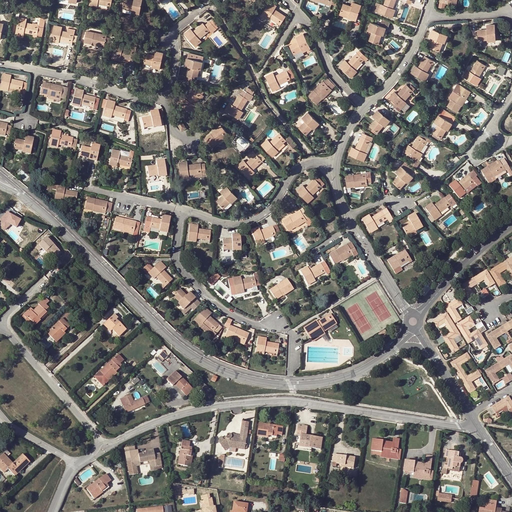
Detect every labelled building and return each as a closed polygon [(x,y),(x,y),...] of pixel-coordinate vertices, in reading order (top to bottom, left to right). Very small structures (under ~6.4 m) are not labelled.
[(142,0),(136,0),(136,2),(134,1),(126,0),(124,0),(123,9),(133,11),(136,12),(136,13),(140,14),(142,0)] [(385,0),(384,5),(381,4),(378,12),(395,18),(397,12),(395,12),(399,0),(398,0),(385,0)] [(403,2),(399,0),(395,12),(397,12),(395,18),(397,19),(403,2)] [(270,2),(259,18),(277,30),(286,16),(275,9),(277,6),(270,2)] [(354,15),(352,19),(357,20),(362,5),(354,2),(352,7),(351,6),(343,4),(341,12),(349,15),(350,14),(354,15)] [(42,37),(46,19),(39,17),(37,25),(26,23),(27,20),(19,19),(16,34),(21,35),(22,32),(24,33),(34,35),(38,35),(38,36),(42,37)] [(185,34),(195,47),(200,43),(198,41),(200,39),(210,31),(211,33),(218,27),(217,25),(215,26),(210,21),(205,25),(203,23),(194,32),(191,29),(185,34)] [(384,31),(386,27),(379,25),(371,22),(369,30),(373,31),(370,41),(379,44),(382,35),(380,34),(381,30),(384,31)] [(495,25),(488,25),(488,29),(487,30),(478,30),(478,40),(487,39),(491,39),(491,41),(496,40),(495,25)] [(51,42),(56,43),(57,40),(60,41),(73,43),(73,42),(74,36),(75,30),(68,29),(68,32),(62,31),(62,28),(54,26),(51,42)] [(446,39),(448,35),(432,29),(430,36),(434,37),(433,39),(430,47),(439,51),(443,43),(444,39),(446,39)] [(94,33),(87,32),(84,43),(92,44),(92,42),(105,45),(107,36),(103,35),(103,37),(94,34),(94,33)] [(304,33),(298,36),(300,40),(298,41),(290,45),(297,58),(305,54),(303,51),(302,50),(306,48),(307,49),(311,48),(304,33)] [(112,58),(118,60),(119,57),(121,57),(134,60),(136,50),(132,50),(123,48),(124,45),(115,43),(112,58)] [(356,52),(357,53),(364,59),(366,61),(368,58),(359,49),(356,52)] [(157,56),(155,56),(146,54),(144,63),(153,65),(157,66),(157,68),(161,68),(164,54),(157,52),(157,56)] [(197,79),(199,69),(200,66),(202,66),(204,57),(189,53),(186,64),(190,66),(190,67),(188,76),(197,79)] [(340,66),(352,77),(355,73),(353,71),(355,69),(364,59),(357,53),(348,62),(346,60),(340,66)] [(427,72),(433,61),(425,56),(419,68),(415,66),(411,73),(425,81),(428,76),(425,75),(427,72)] [(479,77),(485,66),(477,61),(471,72),(467,70),(463,77),(477,85),(480,81),(477,79),(479,77)] [(501,65),(497,73),(503,75),(507,68),(501,65)] [(291,68),(287,70),(292,79),(296,77),(291,68)] [(274,73),(266,77),(273,90),(278,88),(277,86),(280,85),(292,79),(287,70),(276,76),(274,73)] [(0,90),(5,92),(6,89),(21,92),(21,95),(25,96),(28,84),(10,80),(11,77),(3,75),(0,90)] [(118,75),(111,82),(114,85),(116,83),(119,85),(125,80),(118,75)] [(317,104),(323,98),(321,97),(330,88),(324,81),(321,84),(322,85),(316,91),(315,90),(309,96),(317,104)] [(41,94),(48,96),(49,94),(61,97),(63,87),(59,87),(59,88),(51,86),(51,85),(43,83),(41,94)] [(191,113),(195,108),(193,107),(199,98),(201,99),(202,99),(204,95),(203,94),(205,91),(197,85),(186,99),(184,97),(179,104),(191,113)] [(405,101),(415,89),(411,86),(409,88),(406,85),(398,95),(395,92),(389,98),(401,109),(405,105),(403,103),(405,101)] [(467,98),(471,92),(460,86),(456,92),(457,93),(453,100),(452,100),(447,106),(457,112),(461,106),(460,105),(465,97),(467,98)] [(245,91),(244,90),(241,94),(249,99),(251,101),(254,96),(252,95),(255,91),(247,87),(245,91)] [(332,90),(330,88),(321,97),(323,98),(323,99),(332,90)] [(84,92),(76,90),(72,106),(77,107),(78,104),(81,105),(94,107),(96,98),(83,95),(84,92)] [(226,110),(240,119),(242,114),(240,113),(242,110),(249,99),(241,94),(240,94),(233,105),(230,103),(226,110)] [(196,106),(201,99),(199,98),(193,107),(195,108),(196,106)] [(108,101),(106,108),(104,116),(109,118),(110,115),(112,116),(125,119),(125,120),(129,121),(131,112),(127,111),(128,110),(115,106),(116,103),(108,101)] [(153,116),(151,116),(142,119),(144,128),(153,126),(157,125),(158,127),(162,126),(160,118),(164,117),(163,109),(152,112),(153,116)] [(452,124),(456,117),(442,109),(438,115),(452,124)] [(388,123),(390,120),(378,110),(374,115),(377,118),(376,119),(370,126),(378,133),(384,125),(386,122),(388,123)] [(306,134),(313,127),(311,126),(314,124),(317,126),(320,123),(308,112),(303,118),(306,121),(300,127),(300,128),(306,134)] [(452,124),(438,115),(434,122),(438,124),(433,133),(434,133),(441,137),(441,138),(447,130),(445,129),(447,125),(450,127),(452,124)] [(180,117),(176,121),(184,130),(188,127),(180,117)] [(306,121),(303,118),(297,125),(300,127),(306,121)] [(438,124),(434,122),(430,128),(430,129),(430,130),(430,131),(433,133),(438,124)] [(10,135),(11,127),(7,126),(8,125),(4,124),(4,125),(0,124),(0,132),(6,134),(10,135)] [(212,134),(206,139),(213,148),(219,142),(218,141),(222,138),(223,140),(224,141),(230,136),(221,126),(219,128),(220,129),(213,135),(212,134)] [(53,131),(50,146),(55,147),(56,144),(59,145),(76,149),(78,140),(73,140),(74,138),(63,136),(61,136),(61,134),(61,132),(53,131)] [(273,157),(277,153),(275,151),(277,149),(287,140),(286,140),(280,133),(271,142),(268,140),(262,145),(273,157)] [(405,152),(414,158),(418,161),(422,154),(420,152),(427,141),(428,138),(421,133),(412,147),(409,145),(405,152)] [(290,136),(286,140),(287,140),(294,148),(298,144),(290,136)] [(370,140),(367,139),(361,137),(356,149),(352,147),(349,155),(364,161),(366,156),(363,155),(364,153),(370,140)] [(27,142),(25,142),(16,140),(14,149),(21,151),(23,151),(27,152),(27,154),(31,154),(32,148),(36,148),(37,144),(33,144),(34,140),(34,139),(27,138),(27,142)] [(80,156),(90,159),(90,157),(94,157),(93,161),(97,162),(100,146),(93,145),(92,149),(82,147),(80,156)] [(113,150),(112,154),(109,166),(115,167),(115,164),(118,165),(131,168),(135,151),(131,151),(130,152),(121,150),(121,152),(113,150)] [(250,178),(253,174),(251,172),(254,170),(263,161),(257,154),(254,151),(252,154),(254,156),(247,163),(245,160),(239,166),(250,178)] [(259,151),(257,154),(263,161),(265,158),(259,151)] [(420,162),(418,161),(414,158),(411,164),(416,168),(420,162)] [(510,168),(505,159),(501,162),(507,170),(510,168)] [(149,177),(159,176),(159,174),(163,173),(163,176),(167,176),(165,160),(157,161),(158,166),(148,168),(149,177)] [(499,160),(496,162),(496,163),(489,168),(488,167),(481,171),(487,181),(494,177),(493,175),(504,169),(499,160)] [(203,176),(203,173),(203,171),(202,169),(206,168),(205,164),(202,164),(201,163),(189,165),(188,162),(180,163),(182,179),(203,176)] [(410,180),(413,177),(401,166),(397,171),(400,174),(399,175),(393,182),(400,189),(406,182),(409,179),(410,180)] [(507,173),(504,169),(493,175),(494,177),(487,181),(489,184),(507,173)] [(370,171),(362,172),(363,175),(354,176),(354,175),(346,176),(347,187),(355,186),(355,185),(367,183),(366,175),(371,174),(370,171)] [(477,176),(473,171),(458,184),(456,181),(449,186),(459,198),(466,193),(465,192),(475,184),(477,186),(478,187),(481,183),(476,177),(477,176)] [(318,176),(316,179),(322,186),(325,183),(318,176)] [(298,191),(309,202),(313,199),(311,197),(313,195),(322,186),(316,179),(306,188),(304,185),(298,191)] [(239,182),(234,187),(237,190),(242,185),(239,182)] [(467,194),(477,186),(475,184),(465,192),(466,193),(467,194)] [(66,187),(54,185),(53,190),(57,191),(55,201),(60,202),(61,199),(64,200),(76,202),(78,193),(67,191),(65,191),(66,188),(66,187)] [(225,194),(218,201),(224,208),(231,201),(230,200),(233,197),(235,200),(238,197),(228,185),(222,191),(225,194)] [(88,198),(86,209),(94,211),(94,209),(106,212),(108,202),(104,202),(104,203),(96,201),(96,200),(88,198)] [(450,206),(445,198),(434,206),(432,203),(425,208),(435,221),(439,217),(437,215),(440,214),(450,206)] [(292,217),(291,216),(284,220),(290,230),(297,225),(296,224),(306,217),(308,219),(306,220),(309,225),(314,222),(304,207),(298,211),(299,212),(292,217)] [(394,220),(387,209),(371,218),(369,215),(363,220),(368,228),(371,233),(375,231),(373,229),(376,227),(388,220),(390,223),(394,220)] [(6,210),(0,221),(0,225),(8,230),(11,224),(18,228),(23,219),(6,210)] [(423,227),(415,214),(408,218),(410,222),(402,226),(407,234),(419,228),(420,229),(423,227)] [(147,217),(145,226),(152,227),(161,229),(165,230),(164,232),(168,233),(172,217),(165,215),(164,221),(163,220),(147,217)] [(123,228),(135,231),(137,222),(133,221),(133,222),(124,220),(125,219),(117,217),(114,228),(122,230),(123,228)] [(296,224),(297,225),(297,226),(306,220),(308,219),(306,217),(296,224)] [(191,224),(189,240),(198,241),(198,239),(211,240),(212,231),(199,229),(199,225),(191,224)] [(278,224),(273,226),(277,235),(281,233),(278,224)] [(252,230),(258,245),(263,243),(262,240),(265,239),(277,235),(273,226),(261,230),(260,227),(252,230)] [(416,232),(420,229),(419,228),(407,234),(409,239),(418,234),(416,232)] [(224,239),(224,249),(233,248),(238,248),(238,250),(242,250),(241,234),(234,235),(235,239),(233,239),(224,239)] [(62,253),(56,247),(46,237),(39,243),(47,250),(45,252),(42,255),(47,261),(50,258),(53,261),(57,257),(62,253)] [(330,254),(336,264),(343,260),(342,258),(353,252),(354,254),(355,256),(359,254),(352,242),(348,244),(345,246),(346,247),(338,251),(337,250),(330,254)] [(47,250),(39,243),(35,248),(38,251),(41,249),(45,252),(47,250)] [(405,250),(402,252),(403,253),(395,258),(394,257),(387,261),(396,274),(403,270),(401,268),(412,262),(405,250)] [(317,263),(324,259),(320,252),(314,255),(317,263)] [(343,260),(354,254),(353,252),(342,258),(343,260)] [(66,258),(62,253),(57,257),(62,262),(66,258)] [(506,269),(511,277),(511,257),(489,271),(499,287),(505,283),(499,273),(506,269)] [(149,273),(153,277),(155,275),(158,277),(164,284),(162,286),(164,288),(173,280),(164,270),(167,268),(161,262),(154,268),(149,263),(143,269),(148,274),(149,273)] [(315,277),(326,271),(322,263),(310,269),(308,266),(301,270),(309,284),(314,282),(312,279),(315,277)] [(486,270),(460,287),(468,300),(475,296),(470,289),(484,280),(489,287),(495,283),(486,270)] [(218,279),(215,276),(210,282),(213,285),(218,279)] [(241,276),(234,278),(238,294),(242,292),(241,289),(255,286),(258,285),(257,282),(255,276),(243,279),(241,276)] [(288,279),(285,281),(286,282),(279,287),(278,285),(271,290),(277,299),(284,295),(283,293),(293,286),(288,279)] [(295,288),(293,286),(283,293),(284,295),(295,288)] [(186,315),(195,306),(192,303),(197,298),(192,293),(189,297),(188,295),(181,288),(174,295),(181,302),(184,305),(182,306),(185,309),(182,312),(186,315)] [(485,289),(477,294),(481,300),(489,295),(485,289)] [(45,311),(48,307),(45,304),(48,301),(44,297),(38,304),(38,305),(33,310),(31,309),(29,311),(28,310),(23,315),(26,318),(27,317),(35,325),(40,320),(39,319),(46,312),(45,311)] [(198,307),(202,303),(197,298),(192,303),(195,306),(195,307),(196,306),(198,307)] [(458,299),(445,307),(455,323),(461,319),(455,309),(462,305),(458,299)] [(196,320),(202,325),(204,323),(217,334),(223,327),(210,316),(213,313),(206,308),(196,320)] [(39,319),(40,320),(47,313),(46,312),(39,319)] [(318,319),(305,328),(314,341),(327,333),(326,331),(324,329),(327,327),(329,329),(338,323),(332,313),(322,319),(324,322),(321,324),(319,321),(318,319)] [(105,322),(112,329),(118,336),(125,329),(116,319),(118,317),(114,314),(105,322)] [(443,316),(441,317),(433,322),(437,328),(444,323),(451,333),(443,337),(440,333),(440,334),(435,337),(440,345),(445,341),(453,353),(459,349),(458,348),(453,340),(460,335),(447,314),(443,316)] [(26,318),(23,315),(21,316),(32,327),(35,325),(27,317),(26,318)] [(68,319),(64,315),(48,332),(55,340),(63,332),(70,326),(65,321),(68,319)] [(71,316),(68,319),(65,321),(70,326),(75,320),(71,316)] [(470,317),(457,325),(468,344),(475,339),(481,349),(488,345),(480,334),(486,330),(481,322),(475,326),(478,330),(470,334),(468,331),(466,327),(473,322),(470,317)] [(233,320),(230,318),(226,326),(230,328),(227,336),(234,339),(235,337),(247,342),(250,334),(247,332),(246,333),(238,330),(238,329),(231,326),(233,320)] [(504,333),(507,331),(511,328),(511,319),(486,336),(495,349),(500,345),(496,338),(504,333)] [(110,331),(112,329),(105,322),(103,324),(110,331)] [(475,326),(473,322),(466,327),(468,331),(475,326)] [(204,323),(202,325),(202,326),(215,337),(216,335),(217,334),(204,323)] [(386,330),(380,334),(383,339),(390,335),(386,330)] [(56,343),(65,334),(63,332),(55,340),(48,332),(46,333),(56,343)] [(268,338),(260,337),(257,352),(263,353),(263,350),(266,351),(279,353),(280,344),(267,341),(268,338)] [(167,355),(162,351),(158,355),(163,359),(167,355)] [(460,365),(463,364),(470,359),(467,353),(451,363),(469,393),(475,389),(471,382),(481,376),(477,370),(467,376),(465,373),(460,365)] [(118,354),(100,371),(106,378),(114,371),(115,372),(121,365),(119,363),(123,360),(118,354)] [(485,371),(488,375),(489,377),(493,384),(499,381),(495,373),(509,364),(511,369),(511,356),(511,355),(485,371)] [(106,378),(100,371),(94,376),(103,386),(109,381),(106,378)] [(106,378),(109,381),(116,374),(115,372),(114,371),(106,378)] [(174,384),(181,377),(175,371),(166,379),(168,381),(170,384),(172,386),(174,384)] [(511,376),(510,374),(502,379),(506,384),(511,380),(511,376)] [(174,384),(185,396),(192,389),(181,377),(174,384)] [(185,396),(174,384),(172,386),(183,398),(185,396)] [(133,401),(130,394),(123,397),(124,400),(121,402),(125,412),(149,402),(146,395),(133,401)] [(506,406),(509,412),(511,414),(511,402),(508,397),(491,407),(491,408),(495,413),(506,406)] [(505,415),(509,412),(506,406),(495,413),(496,414),(497,416),(498,417),(500,416),(498,414),(503,411),(505,415)] [(243,421),(241,435),(240,437),(237,436),(237,438),(232,437),(232,434),(230,434),(228,434),(228,435),(227,436),(227,437),(227,439),(225,440),(224,439),(222,436),(219,438),(219,441),(224,449),(229,446),(246,448),(248,448),(248,445),(246,445),(246,443),(249,423),(243,421)] [(260,423),(258,433),(269,434),(269,436),(277,437),(277,434),(282,435),(284,427),(270,425),(268,424),(260,423)] [(301,436),(299,446),(312,448),(321,450),(322,438),(306,435),(308,426),(303,425),(302,426),(298,426),(297,435),(301,436)] [(397,449),(398,450),(400,439),(393,439),(393,443),(392,445),(383,444),(383,442),(383,441),(373,439),(371,451),(382,452),(381,454),(396,456),(397,449)] [(189,447),(190,441),(182,440),(178,464),(189,466),(190,456),(192,447),(189,447)] [(399,460),(400,450),(398,450),(397,449),(396,456),(381,454),(381,457),(399,460)] [(145,453),(138,454),(138,456),(126,459),(129,475),(138,473),(137,466),(149,464),(150,471),(157,470),(157,466),(162,465),(159,453),(154,454),(150,455),(149,450),(144,451),(145,453)] [(461,453),(446,450),(445,457),(449,458),(448,465),(444,465),(444,469),(447,470),(448,469),(453,469),(453,468),(456,468),(456,467),(460,468),(460,464),(463,463),(463,460),(461,458),(460,458),(461,453)] [(15,477),(30,462),(22,454),(13,463),(7,457),(3,453),(0,456),(0,465),(5,471),(7,469),(15,477)] [(336,464),(341,465),(345,465),(344,467),(353,468),(355,457),(334,454),(332,461),(336,462),(336,464)] [(415,461),(405,460),(404,471),(405,472),(413,473),(414,473),(414,475),(428,477),(429,471),(430,471),(433,456),(427,455),(425,464),(425,466),(415,465),(415,462),(415,461)] [(433,471),(430,471),(429,471),(428,477),(414,475),(413,478),(432,481),(433,471)] [(111,480),(106,474),(86,489),(92,496),(100,490),(101,491),(108,486),(107,483),(111,480)] [(479,481),(473,480),(470,499),(472,500),(472,497),(477,497),(479,481)] [(92,496),(94,499),(102,492),(101,491),(100,490),(92,496)] [(209,494),(203,496),(204,500),(206,509),(202,509),(202,511),(215,511),(215,506),(213,506),(212,498),(210,498),(209,494)] [(478,511),(497,511),(495,511),(496,509),(496,507),(497,501),(486,500),(485,509),(479,508),(478,511)] [(246,511),(248,504),(234,502),(232,511),(236,511),(246,511)]
